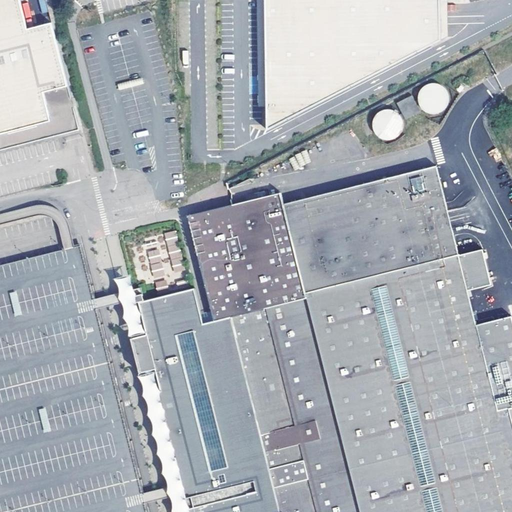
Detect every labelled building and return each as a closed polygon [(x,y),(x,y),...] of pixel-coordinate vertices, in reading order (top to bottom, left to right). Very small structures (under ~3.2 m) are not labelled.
[(0,0),(0,150),(79,130),(52,23),(34,27),(31,15),(25,17),(20,0),(0,0)] [(267,70),(266,0),(257,0),(259,107),(268,107),(267,70)] [(266,0),(267,70),(268,107),(268,131),(442,43),(442,3),(466,3),(466,0),(266,0)] [(407,97),(394,103),(403,120),(415,114),(407,97)] [(289,157),(293,169),(311,162),(306,150),(289,157)] [(483,249),(459,255),(437,166),(286,204),(283,192),(189,215),(204,279),(215,322),(204,324),(195,289),(140,303),(147,332),(149,338),(153,355),(157,372),(163,395),(170,424),(175,444),(179,463),(184,482),(189,502),(191,511),(511,511),(511,315),(476,325),(468,290),(492,284),(483,249)] [(165,232),(173,272),(183,270),(175,230),(165,232)] [(191,511),(189,502),(184,482),(179,463),(175,444),(170,424),(163,395),(157,372),(153,355),(149,338),(147,332),(132,336),(145,391),(175,511),(149,511),(123,408),(82,245),(0,265),(0,511),(191,511)]
